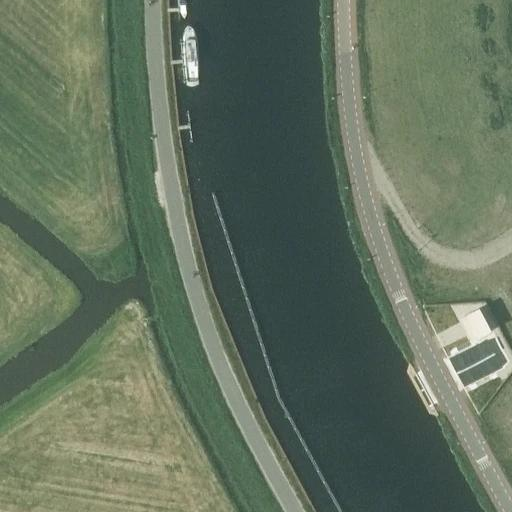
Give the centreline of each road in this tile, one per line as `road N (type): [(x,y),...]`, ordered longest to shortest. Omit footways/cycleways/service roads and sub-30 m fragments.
road 1 (tertiary): [(509,511),(402,305),(368,210),(352,134),(343,0)]
road 2 (unclassified): [(292,511),(232,397),(189,277),(153,66),(154,0)]
